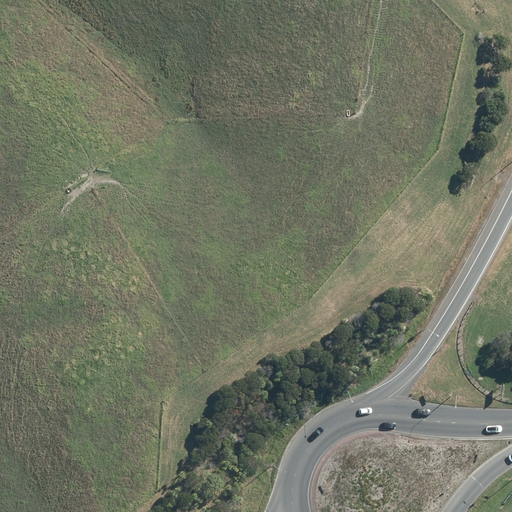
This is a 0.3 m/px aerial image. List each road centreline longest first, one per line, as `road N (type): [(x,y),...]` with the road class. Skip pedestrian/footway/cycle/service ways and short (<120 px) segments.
road 1 (motorway): [(353,416),(438,335),(511,204)]
road 2 (primary): [(353,416),(511,423)]
